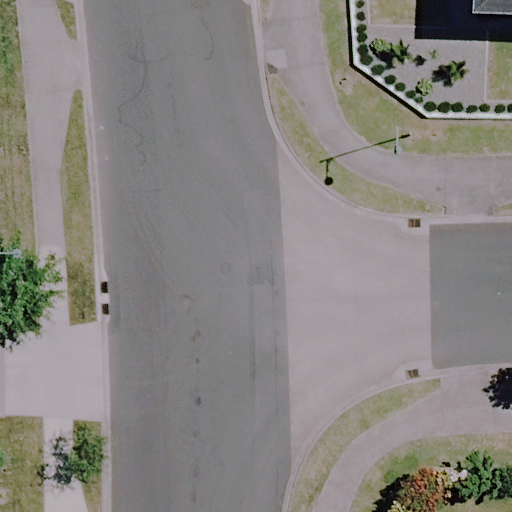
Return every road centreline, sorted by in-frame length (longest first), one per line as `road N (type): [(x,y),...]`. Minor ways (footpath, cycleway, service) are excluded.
road 1 (residential): [(199,298),(511,296)]
road 2 (residential): [(199,298),(176,107),(174,0)]
road 3 (residential): [(192,511),(199,298)]
